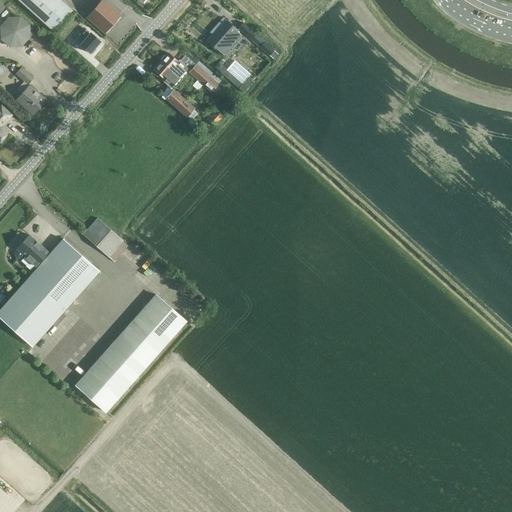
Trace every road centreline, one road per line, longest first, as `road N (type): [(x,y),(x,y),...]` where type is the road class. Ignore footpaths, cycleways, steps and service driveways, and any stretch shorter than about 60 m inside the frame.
road 1 (tertiary): [(0,203),(181,0)]
road 2 (unknown): [(0,168),(107,269),(112,289),(81,343)]
